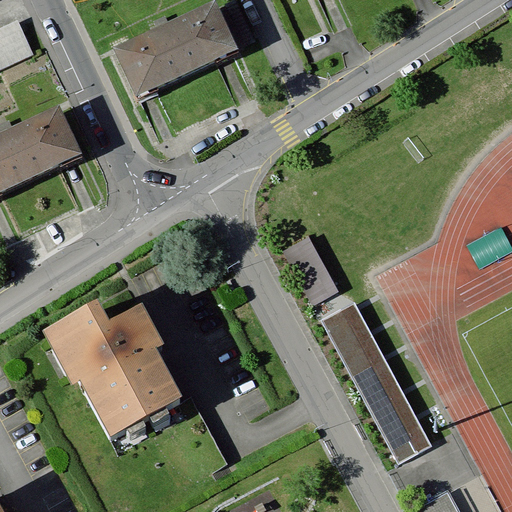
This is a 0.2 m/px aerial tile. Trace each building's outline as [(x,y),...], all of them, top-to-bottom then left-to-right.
[(220,4),(115,52),(139,102),(243,54),(220,4)] [(18,27),(0,34),(0,71),(31,58),(18,27)] [(56,111),(0,135),(0,195),(78,161),(56,111)] [(309,243),(283,256),(311,310),(337,297),(309,243)] [(325,325),(402,465),(432,448),(355,309),(325,325)] [(97,314),(50,339),(108,450),(171,416),(145,366),(161,358),(141,320),(110,337),(97,314)] [(456,511),(448,495),(416,511),(456,511)]
